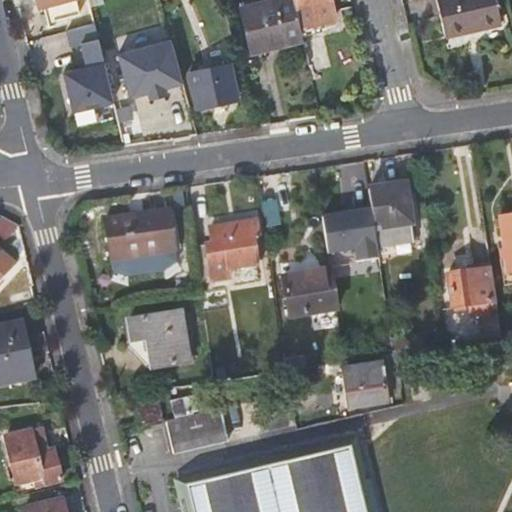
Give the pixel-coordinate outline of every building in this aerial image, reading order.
[(78,0),(38,0),(40,4),(45,3),(49,20),(82,11),(78,0)] [(253,51),(304,39),(301,26),(294,0),(264,0),(243,5),(253,51)] [(294,0),(301,26),(336,18),(332,0),(294,0)] [(497,0),(439,0),(447,35),(503,21),(497,0)] [(98,23),(69,30),(73,45),(83,43),(89,65),(65,71),(75,110),(116,100),(98,23)] [(177,38),(123,51),(133,94),(152,90),(153,95),(170,91),(169,85),(187,81),(177,38)] [(312,39),(305,40),(308,55),(316,53),(312,39)] [(191,73),(199,106),(239,97),(231,64),(191,73)] [(387,262),(386,259),(385,247),(414,241),(416,241),(413,221),(406,175),(388,178),(389,186),(369,189),(373,207),(380,259),(381,264),(387,262)] [(174,208),(188,206),(186,189),(171,192),(174,208)] [(380,259),(373,207),(357,209),(358,213),(324,218),(329,254),(357,250),(358,262),(380,259)] [(176,261),(169,209),(104,219),(112,262),(109,280),(125,285),(128,276),(162,271),(165,280),(182,268),(176,261)] [(511,215),(501,218),(508,272),(511,271),(511,215)] [(419,220),(413,221),(416,241),(422,240),(419,220)] [(259,235),(257,221),(210,229),(212,242),(206,242),(212,281),(230,278),(229,269),(258,264),(253,236),(259,235)] [(416,254),(414,241),(385,247),(386,259),(416,254)] [(0,281),(16,265),(2,252),(0,253),(0,281)] [(483,301),(496,300),(491,268),(449,273),(454,307),(470,305),(473,315),(485,313),(483,301)] [(336,309),(330,272),(284,279),(289,316),(336,309)] [(147,339),(152,369),(189,363),(180,312),(128,321),(132,341),(147,339)] [(496,314),(480,317),(482,339),(500,337),(496,314)] [(0,326),(0,385),(34,377),(21,322),(0,326)] [(426,335),(392,340),(392,341),(394,353),(428,348),(426,335)] [(132,341),(152,369),(147,339),(132,341)] [(408,354),(412,384),(429,382),(424,352),(408,354)] [(400,387),(394,353),(382,355),(383,365),(342,371),(347,409),(388,402),(386,390),(383,371),(390,370),(393,389),(400,387)] [(386,390),(393,389),(390,370),(383,371),(386,390)] [(166,422),(174,452),(227,438),(220,408),(202,413),(198,395),(171,402),(175,420),(166,422)] [(162,422),(156,403),(138,408),(142,427),(162,422)] [(4,437),(15,485),(41,478),(43,485),(61,481),(54,453),(37,457),(31,431),(4,437)] [(370,511),(354,441),(177,483),(183,511),(370,511)] [(25,508),(25,511),(65,511),(63,500),(25,508)]
